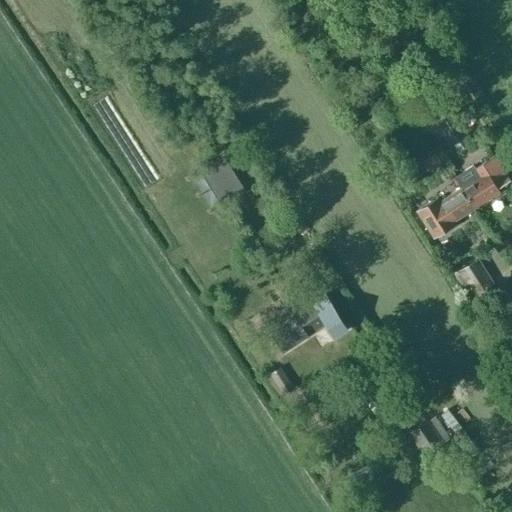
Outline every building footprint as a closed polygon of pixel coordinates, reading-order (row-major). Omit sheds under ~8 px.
[(421,92),(431,110),(440,105),(430,87),(421,92)] [(461,188),(459,188),(473,208),(499,192),(497,188),(509,181),(493,156),(474,169),(479,177),(461,188)] [(473,208),(459,188),(439,201),(437,197),(416,211),(433,237),(443,231),(443,232),(453,225),(451,222),(473,208)] [(266,264),(281,289),(296,280),(281,255),(266,264)] [(453,273),(473,305),(497,290),(477,258),(453,273)] [(307,334),(323,324),(332,337),(346,328),(319,286),(289,305),(307,334)] [(273,326),(287,347),(307,334),(289,305),(269,318),(274,325),(273,326)] [(280,366),(269,373),(282,394),(292,387),(280,366)] [(423,455),(442,443),(427,420),(408,432),(423,455)]
